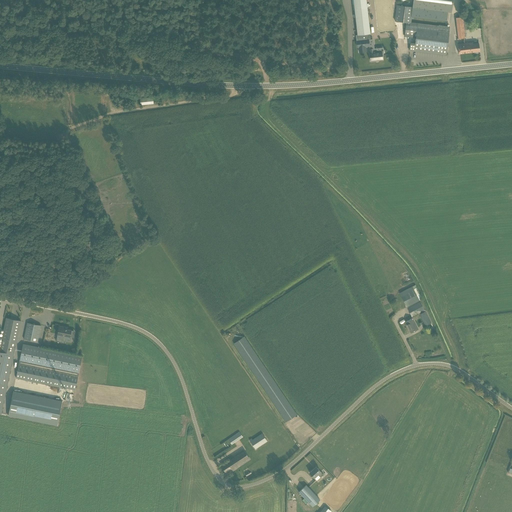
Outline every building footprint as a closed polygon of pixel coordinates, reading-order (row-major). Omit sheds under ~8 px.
[(366,0),(353,0),(358,41),(356,41),(357,47),(358,47),(359,52),(365,52),(365,47),(369,46),(368,40),(366,40),(366,34),(370,34),(366,0)] [(413,0),(413,7),(451,11),(452,0),(413,0)] [(438,24),(438,26),(411,23),(413,7),(397,5),(395,21),(406,22),(405,36),(415,37),(414,44),(410,43),(409,51),(446,55),(449,25),(438,24)] [(463,21),(456,22),(458,39),(465,38),(463,21)] [(458,49),(459,54),(480,51),(479,46),(478,43),(473,44),(473,42),(458,44),(458,49)] [(369,49),(371,61),(382,59),(381,52),(374,53),(373,49),(369,49)] [(68,182),(75,198),(83,194),(75,179),(68,182)] [(400,293),(406,307),(420,300),(422,299),(416,287),(413,289),(412,287),(400,293)] [(412,317),(419,313),(425,310),(420,300),(406,307),(412,317)] [(419,313),(425,326),(431,323),(425,310),(419,313)] [(0,413),(1,414),(21,321),(6,318),(0,346),(0,413)] [(408,328),(410,333),(418,329),(416,324),(412,318),(405,322),(404,319),(401,321),(400,321),(400,322),(400,323),(400,324),(401,324),(402,324),(403,323),(405,326),(406,325),(408,328)] [(24,339),(37,342),(38,337),(41,326),(27,323),(25,335),(24,339)] [(59,326),(57,334),(61,335),(60,342),(65,343),(65,341),(70,342),(71,337),(70,337),(71,330),(64,329),(65,327),(59,326)] [(233,343),(286,422),(297,415),(244,336),(233,343)] [(16,375),(16,378),(19,379),(20,379),(50,385),(52,386),(59,387),(75,390),(75,389),(76,383),(82,356),(74,354),(72,354),(55,350),(49,349),(23,344),(16,374),(16,375)] [(13,391),(8,416),(57,426),(62,401),(13,391)] [(228,439),(231,444),(242,436),(239,432),(228,439)] [(250,441),(255,449),(267,441),(262,434),(253,440),(252,438),(249,440),(250,441)] [(221,466),(226,472),(232,469),(233,471),(236,469),(236,468),(250,460),(247,455),(244,451),(226,463),(221,466)] [(511,511),(511,472),(488,465),(477,497),(487,495),(489,498),(492,511),(511,511)] [(313,476),(314,478),(318,475),(321,477),(324,475),(319,470),(316,466),(309,472),(313,476)] [(306,485),(298,492),(312,507),(320,500),(306,485)]
